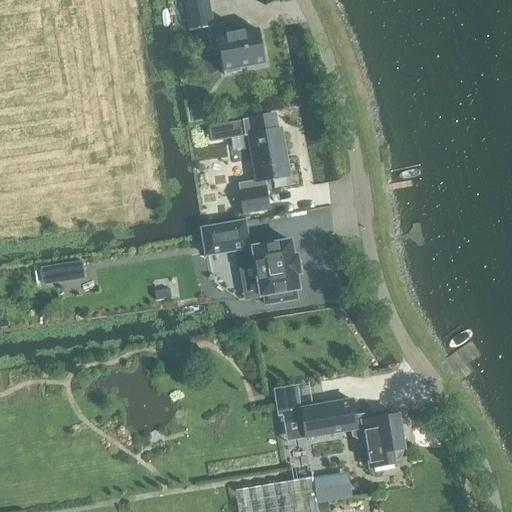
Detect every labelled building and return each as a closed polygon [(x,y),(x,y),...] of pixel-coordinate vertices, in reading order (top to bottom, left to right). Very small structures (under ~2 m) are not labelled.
[(242,70),(242,66),(265,62),(259,28),(226,34),(223,31),(222,24),(219,25),(217,23),(214,23),(209,0),(185,0),(191,28),(208,25),(212,48),(220,46),(226,73),(242,70)] [(193,39),(183,41),(184,49),(194,48),(193,39)] [(201,105),(190,107),(192,118),(203,116),(201,105)] [(257,179),(238,181),(242,211),(269,207),(265,179),(289,176),(281,129),(279,130),(276,113),(241,119),(241,121),(244,136),(249,135),(257,179)] [(230,123),(208,127),(211,142),(232,138),(230,123)] [(245,221),(200,228),(204,257),(237,251),(250,249),(249,248),(245,221)] [(250,249),(237,251),(240,268),(254,266),(259,297),(264,297),(265,304),(296,299),(295,292),(299,291),(296,276),(300,275),(297,255),(293,256),(290,241),(251,247),(251,251),(250,251),(250,249)] [(55,264),(41,266),(43,283),(58,281),(55,264)] [(315,405),(300,408),(301,413),(305,438),(350,431),(351,431),(352,436),(359,440),(366,439),(371,468),(396,463),(396,461),(397,460),(399,459),(400,457),(402,455),(403,453),(403,452),(404,450),(404,448),(407,447),(404,426),(405,425),(404,420),(403,420),(402,416),(398,416),(365,421),(356,423),(355,414),(352,399),(315,405)] [(347,473),(311,479),(315,503),(351,497),(347,473)] [(237,511),(316,511),(315,503),(311,479),(234,491),(237,511)] [(316,511),(328,511),(327,502),(315,504),(316,511)]
